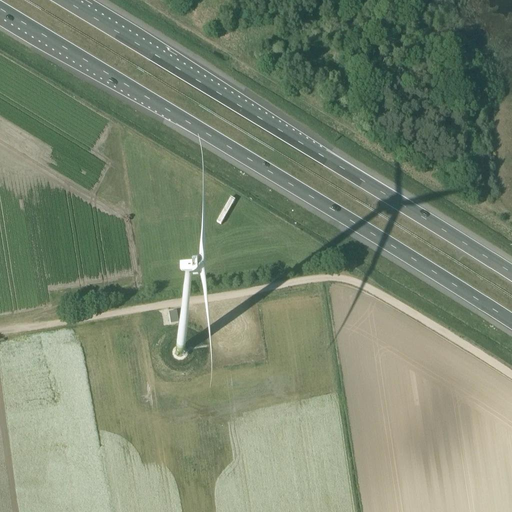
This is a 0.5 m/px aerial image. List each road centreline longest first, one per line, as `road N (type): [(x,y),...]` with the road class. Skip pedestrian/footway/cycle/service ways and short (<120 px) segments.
road 1 (motorway): [(0,9),(511,323)]
road 2 (track): [(0,329),(324,275),(379,291),(511,381)]
road 3 (motorway): [(511,274),(63,0)]
